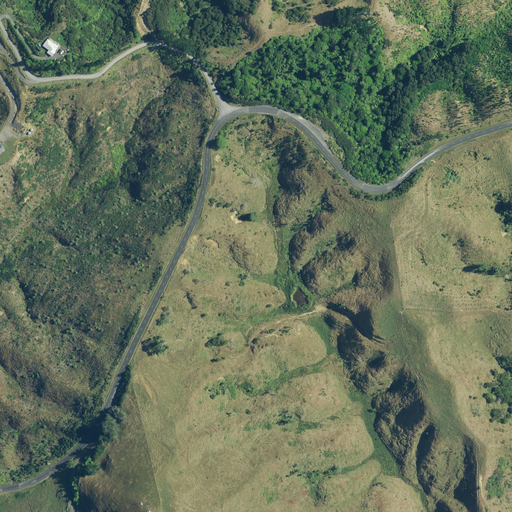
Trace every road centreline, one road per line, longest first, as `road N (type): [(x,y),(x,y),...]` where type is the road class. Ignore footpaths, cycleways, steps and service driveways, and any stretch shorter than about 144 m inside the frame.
road 1 (unclassified): [(228,115),(209,145),(192,224),(95,429),(35,483),(0,491)]
road 2 (unclassified): [(511,123),(446,146),(373,189),(287,116),(265,109),(228,115)]
road 3 (unclassified): [(228,115),(209,71),(159,44),(131,50),(92,75),(37,75),(0,19)]
